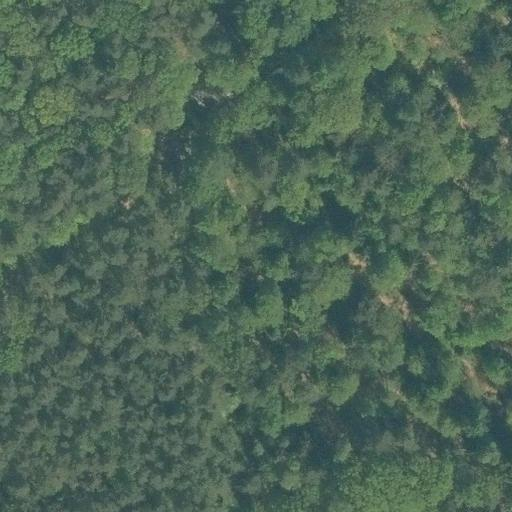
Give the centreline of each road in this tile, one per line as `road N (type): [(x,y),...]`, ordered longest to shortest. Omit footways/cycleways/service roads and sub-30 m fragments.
road 1 (track): [(163,175),(213,353),(286,511)]
road 2 (track): [(346,0),(163,175)]
road 3 (track): [(209,0),(163,175)]
